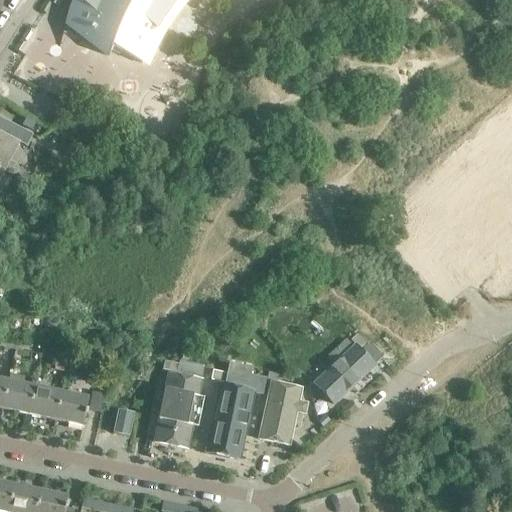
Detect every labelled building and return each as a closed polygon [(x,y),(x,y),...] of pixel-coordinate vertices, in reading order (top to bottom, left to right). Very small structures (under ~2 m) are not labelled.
[(75,11),(73,18),(71,24),(70,30),(72,30),(72,29),(97,42),(94,46),(106,57),(112,50),(140,64),(143,57),(141,55),(158,36),(160,37),(163,32),(167,26),(170,21),(174,16),(178,10),(182,5),(187,0),(79,0),(78,5),(75,11)] [(71,103),(77,96),(68,88),(62,94),(71,103)] [(511,109),(427,185),(511,279),(511,109)] [(0,118),(0,192),(3,194),(6,189),(9,184),(0,179),(4,173),(11,176),(19,174),(17,165),(10,161),(19,144),(26,148),(32,136),(0,118)] [(357,335),(350,342),(347,339),(306,378),(333,406),(384,359),(369,343),(367,345),(357,335)] [(15,350),(13,360),(29,363),(31,353),(15,350)] [(67,356),(58,353),(54,367),(64,370),(67,356)] [(167,371),(151,445),(189,452),(194,429),(198,430),(204,400),(199,399),(203,381),(201,381),(204,367),(179,362),(178,364),(163,361),(162,370),(167,371)] [(212,372),(211,380),(220,382),(204,455),(240,463),(254,396),(263,397),(266,379),(250,376),(252,369),(229,364),(227,375),(212,372)] [(268,374),(266,382),(269,383),(256,442),(289,449),(296,414),(305,416),(308,405),(299,403),(302,390),(281,385),(283,377),(268,374)] [(33,389),(7,383),(1,410),(27,416),(33,389)] [(54,421),(59,394),(33,389),(27,416),(54,421)] [(88,412),(101,415),(105,395),(92,393),(88,412)] [(87,400),(59,394),(54,421),(81,427),(87,400)] [(119,412),(114,434),(127,437),(132,415),(119,412)] [(0,511),(6,511),(12,487),(0,484),(0,511)] [(34,511),(39,493),(12,487),(6,511),(34,511)] [(62,511),(65,499),(39,493),(34,511),(62,511)] [(132,511),(133,510),(82,499),(80,509),(94,511),(132,511)] [(205,511),(206,511),(162,502),(160,511),(205,511)]
